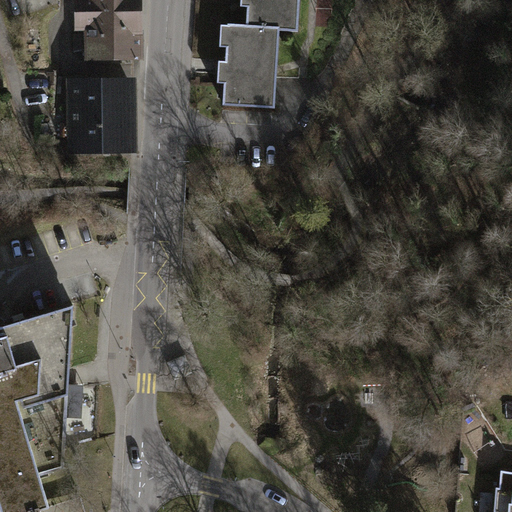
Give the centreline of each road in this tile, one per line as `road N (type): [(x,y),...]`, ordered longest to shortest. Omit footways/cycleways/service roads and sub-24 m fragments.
road 1 (residential): [(141,469),(169,0)]
road 2 (residential): [(272,511),(141,469)]
